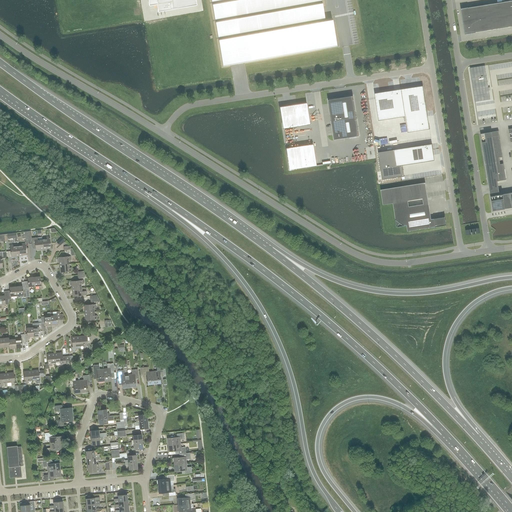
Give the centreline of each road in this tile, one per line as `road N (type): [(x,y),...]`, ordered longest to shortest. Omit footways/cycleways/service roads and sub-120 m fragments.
road 1 (trunk): [(147,189),(302,300),(446,435)]
road 2 (trunk): [(147,189),(207,240),(268,320),(292,377),(312,472),(339,511)]
road 3 (tertiary): [(461,254),(401,263),(362,257),(162,135)]
road 4 (trunk): [(270,250),(0,62)]
road 5 (unclassified): [(162,135),(192,104),(431,67)]
road 6 (trunk): [(476,437),(388,348),(270,250)]
road 7 (trunk): [(511,277),(384,292),(270,250)]
road 8 (trunk): [(355,511),(317,454),(335,408),(377,397),(446,435)]
road 9 (residential): [(143,477),(159,411),(96,392),(75,444),(78,483)]
road 10 (tertiary): [(162,135),(0,35)]
road 11 (trunk): [(476,437),(449,390),(446,344),(468,307),(511,288)]
road 12 (unclassified): [(431,67),(461,254)]
road 13 (unclassified): [(459,63),(488,250)]
road 14 (residential): [(0,360),(26,355),(69,316),(42,267),(0,282)]
road 15 (trunk): [(0,89),(147,189)]
road 16 (unknown): [(351,91),(360,138),(352,145),(327,140),(321,101),(332,94)]
